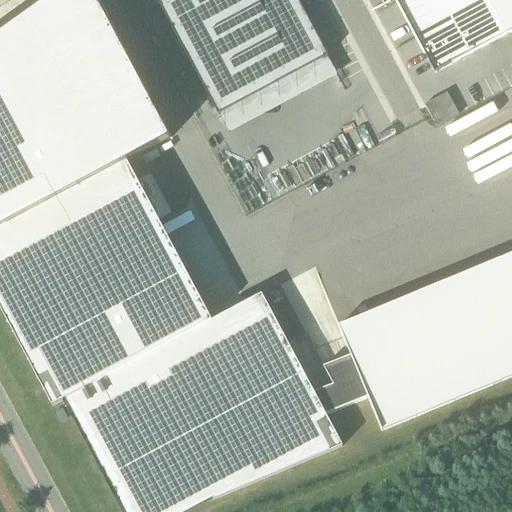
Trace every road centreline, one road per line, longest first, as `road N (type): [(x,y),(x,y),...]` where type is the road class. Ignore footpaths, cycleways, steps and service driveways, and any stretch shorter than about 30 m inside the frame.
road 1 (unknown): [(116,0),(216,199),(237,228),(264,237),(297,230),(435,166),(408,113),(511,47)]
road 2 (tertiary): [(60,511),(0,398)]
road 3 (unclassified): [(350,0),(408,113)]
